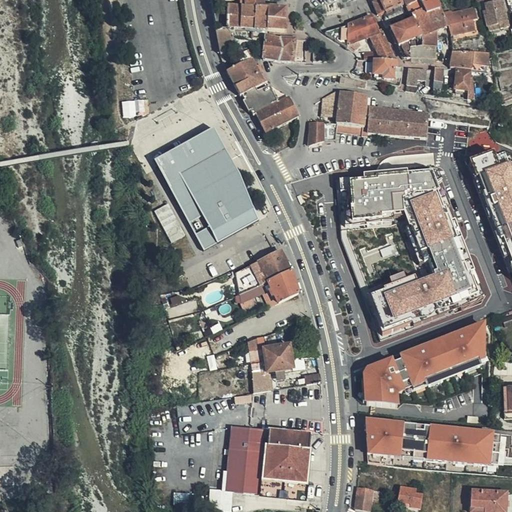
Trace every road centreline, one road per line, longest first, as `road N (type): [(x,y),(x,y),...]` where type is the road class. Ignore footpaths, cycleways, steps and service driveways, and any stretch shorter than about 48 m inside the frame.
road 1 (tertiary): [(266,174),(310,276),(333,367),(340,439),(333,511)]
road 2 (residential): [(266,174),(300,146),(298,104),(276,84),(276,71),(344,63),(294,6)]
road 3 (tertiary): [(192,0),(218,86),(266,174)]
